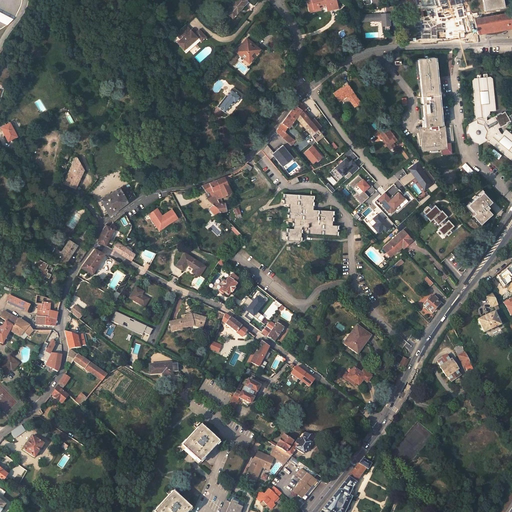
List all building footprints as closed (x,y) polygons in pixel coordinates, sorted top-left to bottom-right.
[(242,6),(247,1),(245,0),(237,0),(236,1),(235,0),(229,7),(230,8),(226,13),(232,18),(236,13),(237,14),(243,7),(242,6)] [(307,0),(310,9),(319,7),(318,5),(325,3),(327,10),(338,7),(335,0),(307,0)] [(433,3),(422,5),(424,16),(437,14),(439,25),(437,26),(438,37),(441,36),(442,40),(448,40),(447,36),(448,36),(447,25),(459,23),(461,31),(462,31),(464,37),(461,37),(461,40),(472,38),(469,27),(468,28),(464,14),(446,19),(442,6),(450,4),(449,0),(439,0),(440,2),(433,3)] [(482,0),(484,11),(502,8),(501,1),(504,0),(503,0),(482,0)] [(0,21),(6,25),(13,19),(0,12),(0,21)] [(511,24),(511,12),(479,18),(483,31),(509,26),(509,25),(511,24)] [(361,22),(379,21),(379,26),(383,26),(383,29),(389,29),(388,13),(360,14),(361,22)] [(473,19),(477,32),(483,31),(479,18),(473,19)] [(181,39),(188,47),(198,38),(201,41),(202,42),(207,37),(200,29),(195,34),(187,24),(176,33),(181,39)] [(483,33),(511,28),(511,24),(509,25),(509,26),(483,31),(483,33)] [(198,38),(188,47),(184,50),(186,53),(201,41),(198,38)] [(177,42),(184,50),(188,47),(181,39),(177,42)] [(249,67),(263,50),(255,44),(254,45),(247,39),(240,47),(239,46),(235,50),(242,55),(241,56),(244,59),(241,61),(249,67)] [(420,126),(422,151),(441,149),(442,155),(451,154),(450,143),(446,143),(444,125),(440,125),(438,102),(445,101),(441,95),(438,95),(434,57),(418,59),(424,126),(420,126)] [(485,137),(510,159),(511,157),(511,133),(506,129),(503,134),(500,132),(499,129),(508,124),(508,123),(511,122),(507,112),(503,114),(503,113),(488,120),(487,117),(491,113),(491,112),(497,111),(495,83),(493,83),(492,83),(492,77),(489,77),(489,75),(485,75),(485,78),(482,78),(481,75),(478,76),(478,78),(475,78),(476,85),(475,85),(473,85),(477,122),(471,125),(469,132),(472,138),(479,141),(485,137)] [(352,108),(359,104),(345,85),(332,93),(338,101),(341,99),(340,97),(344,95),(352,108)] [(235,103),(240,96),(231,89),(217,106),(224,112),(232,102),(235,103)] [(301,111),(304,108),(299,102),(295,106),(301,111)] [(295,106),(282,123),(287,128),(292,122),(293,123),(296,119),(299,122),(304,115),(301,111),(295,106)] [(310,121),(304,115),(299,122),(303,127),(310,121)] [(316,129),(319,126),(313,118),(310,121),(303,127),(315,141),(322,135),(316,129)] [(284,132),(287,128),(282,123),(279,127),(284,132)] [(17,138),(10,124),(1,129),(8,142),(17,138)] [(392,144),(396,141),(384,126),(375,133),(380,140),(382,138),(385,142),(384,143),(388,149),(393,145),(392,144)] [(282,138),(286,134),(284,132),(279,127),(276,131),(282,138)] [(294,142),(286,134),(282,138),(289,146),(294,142)] [(272,155),(280,165),(291,156),(281,144),(272,152),(267,146),(262,150),(268,157),(272,155)] [(358,167),(346,155),(332,169),(339,177),(347,170),(351,174),(358,167)] [(76,158),(74,159),(63,184),(74,189),(83,170),(76,158)] [(423,190),(432,184),(416,162),(405,169),(404,168),(395,174),(402,185),(414,177),(423,190)] [(361,203),(368,196),(363,191),(368,186),(359,175),(346,186),(349,189),(361,203)] [(216,198),(231,192),(224,177),(216,181),(219,188),(213,191),(216,198)] [(202,186),(205,192),(212,189),(213,191),(219,188),(216,181),(202,186)] [(127,202),(119,187),(99,199),(109,215),(127,202)] [(479,189),(462,204),(470,213),(469,214),(476,223),(488,212),(483,206),(489,201),(479,189)] [(392,207),(403,198),(397,191),(389,197),(384,192),(377,198),(389,213),(394,209),(392,207)] [(308,233),(338,235),(339,225),(332,224),(332,220),(333,220),(334,211),(313,210),(314,196),(283,194),(283,203),(289,203),(289,208),(288,208),(287,217),(294,218),(294,222),(293,222),(292,228),(287,228),(286,239),(302,240),(303,226),(308,227),(308,233)] [(213,203),(206,198),(202,203),(212,212),(216,208),(213,203)] [(226,211),(224,203),(219,203),(213,203),(216,208),(219,213),(226,211)] [(448,229),(452,225),(445,217),(446,216),(434,204),(429,208),(427,206),(421,211),(437,228),(433,232),(439,238),(444,233),(446,235),(450,231),(448,229)] [(157,208),(148,213),(156,226),(160,223),(162,227),(177,218),(173,210),(162,216),(157,208)] [(381,229),(384,232),(393,223),(382,211),(378,215),(376,212),(371,218),(374,221),(369,225),(377,233),(381,229)] [(105,246),(113,230),(109,227),(105,225),(104,226),(103,229),(96,242),(105,246)] [(404,247),(412,240),(402,230),(386,245),(393,253),(402,244),(404,247)] [(57,249),(52,257),(65,264),(76,244),(68,240),(61,252),(57,249)] [(402,247),(403,248),(404,247),(402,244),(393,253),(394,254),(402,247)] [(116,252),(131,261),(134,254),(125,249),(125,250),(119,247),(116,252)] [(81,268),(92,274),(103,254),(94,249),(81,268)] [(83,250),(76,260),(79,262),(86,251),(83,250)] [(187,264),(194,268),(196,269),(194,273),(198,276),(205,266),(185,253),(176,266),(183,270),(187,264)] [(36,282),(44,286),(47,282),(43,280),(44,277),(48,279),(51,274),(50,273),(54,267),(37,258),(32,267),(41,272),(41,273),(39,273),(38,273),(38,274),(37,275),(37,276),(38,277),(36,282)] [(222,286),(218,292),(221,294),(223,293),(227,296),(229,292),(231,293),(234,289),(233,288),(236,284),(235,283),(238,280),(231,275),(229,278),(228,278),(225,283),(223,282),(221,284),(222,286)] [(143,291),(135,287),(129,298),(144,306),(148,298),(142,295),(143,291)] [(491,294),(485,297),(490,307),(493,306),(496,304),(491,294)] [(9,295),(7,302),(32,313),(32,308),(38,310),(41,311),(42,305),(35,303),(32,305),(9,295)] [(57,312),(49,311),(53,300),(45,296),(37,295),(35,303),(42,305),(41,311),(41,317),(49,318),(56,319),(57,312)] [(431,296),(423,304),(432,312),(439,303),(436,300),(437,300),(434,297),(433,298),(431,296)] [(69,311),(78,319),(84,312),(75,304),(69,311)] [(18,320),(3,311),(0,317),(15,326),(14,327),(12,326),(9,331),(19,337),(24,332),(29,326),(25,323),(19,319),(18,320)] [(130,320),(127,319),(128,318),(116,312),(112,321),(118,324),(119,324),(122,325),(124,322),(128,324),(126,327),(142,335),(143,332),(149,335),(152,329),(134,321),(133,322),(130,320)] [(493,312),(477,320),(483,333),(499,325),(493,312)] [(194,314),(186,315),(186,318),(176,320),(169,322),(170,330),(181,328),(181,327),(193,324),(199,326),(200,323),(203,323),(205,318),(194,314)] [(221,322),(239,336),(244,329),(224,314),(221,322)] [(36,317),(36,325),(48,326),(49,318),(41,317),(38,317),(36,317)] [(0,342),(2,344),(9,331),(12,326),(5,321),(2,327),(0,325),(0,342)] [(274,342),(283,328),(279,325),(276,324),(271,331),(266,327),(261,333),(274,342)] [(32,330),(29,326),(24,332),(28,335),(29,334),(32,330)] [(353,348),(359,352),(366,342),(371,335),(357,326),(351,334),(353,336),(346,345),(352,349),(353,348)] [(65,332),(69,349),(79,348),(77,336),(65,332)] [(49,340),(44,352),(50,354),(55,342),(49,340)] [(212,341),(208,349),(218,353),(221,345),(212,341)] [(253,359),(260,363),(268,347),(261,342),(253,357),(253,359)] [(461,344),(454,348),(458,356),(465,352),(461,344)] [(81,359),(70,349),(69,349),(66,363),(71,366),(73,361),(102,381),(107,375),(82,358),(81,359)] [(56,371),(62,355),(53,352),(48,369),(56,371)] [(457,356),(463,368),(471,364),(465,352),(458,356),(457,356)] [(21,361),(10,354),(6,361),(5,362),(13,368),(16,369),(21,361)] [(446,355),(436,361),(440,367),(439,367),(446,377),(446,376),(450,382),(451,381),(459,376),(456,370),(457,370),(450,360),(449,361),(446,355)] [(158,356),(136,359),(138,368),(150,367),(150,370),(160,368),(158,356)] [(5,362),(1,369),(9,375),(13,368),(5,362)] [(471,365),(466,368),(469,373),(471,372),(474,371),(471,365)] [(293,366),(287,374),(308,387),(313,378),(293,366)] [(356,384),(359,386),(366,377),(354,368),(348,375),(345,373),(342,377),(355,386),(356,384)] [(62,389),(69,379),(64,376),(57,386),(62,389)] [(456,385),(458,385),(458,384),(460,383),(461,381),(462,380),(459,376),(451,381),(454,385),(456,385)] [(248,380),(241,392),(236,390),(234,394),(239,397),(250,403),(259,385),(248,380)] [(52,395),(62,403),(68,395),(62,389),(57,386),(52,395)] [(93,391),(88,386),(75,401),(81,406),(93,391)] [(10,432),(14,438),(25,430),(21,424),(10,432)] [(217,442),(199,425),(188,438),(208,453),(217,442)] [(284,464),(290,456),(295,449),(303,454),(311,442),(310,442),(315,435),(301,432),(297,439),(295,443),(291,440),(283,435),(276,447),(271,453),(284,464)] [(43,444),(32,436),(22,450),(34,458),(43,444)] [(188,438),(181,446),(199,463),(208,453),(188,438)] [(261,444),(252,441),(249,448),(257,452),(261,444)] [(257,452),(249,471),(247,475),(256,480),(262,467),(268,470),(273,459),(257,452)] [(344,511),(351,497),(348,496),(350,490),(365,468),(367,470),(371,464),(363,459),(321,510),(325,511),(344,511)] [(310,477),(307,475),(292,492),(295,495),(297,494),(298,496),(301,498),(315,481),(311,478),(310,479),(310,477)] [(272,500),(276,496),(280,492),(274,487),(271,491),(269,489),(264,494),(263,493),(261,495),(263,497),(260,500),(270,508),(273,504),(272,503),(272,501),(272,500)] [(258,490),(254,497),(259,502),(260,500),(263,497),(261,495),(263,493),(259,489),(258,490)] [(185,511),(190,508),(172,492),(153,511),(185,511)] [(226,500),(220,511),(238,511),(241,507),(236,504),(237,502),(231,499),(229,502),(226,500)]
